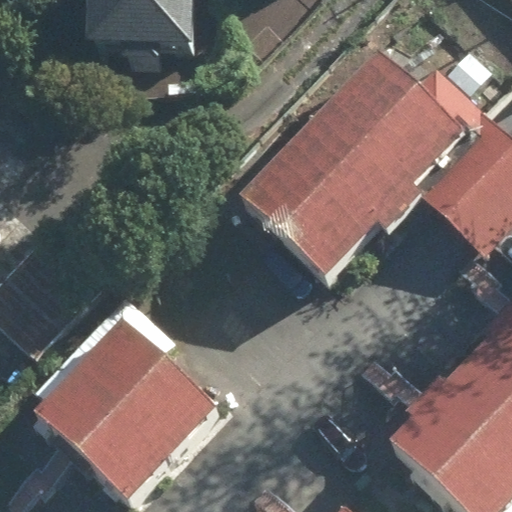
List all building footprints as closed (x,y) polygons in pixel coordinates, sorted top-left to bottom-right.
[(114,0),(113,48),(221,52),(222,0),(114,0)] [(481,122),(395,48),(254,215),(340,287),(417,194),(481,122)] [(511,148),(481,122),(417,194),(448,221),(500,267),(511,252),(511,148)] [(148,266),(88,207),(0,296),(0,328),(44,372),(148,266)] [(235,413),(154,331),(53,428),(135,511),(235,413)] [(511,511),(511,341),(426,430),(510,511),(511,511)] [(0,367),(12,355),(0,343),(0,367)]
